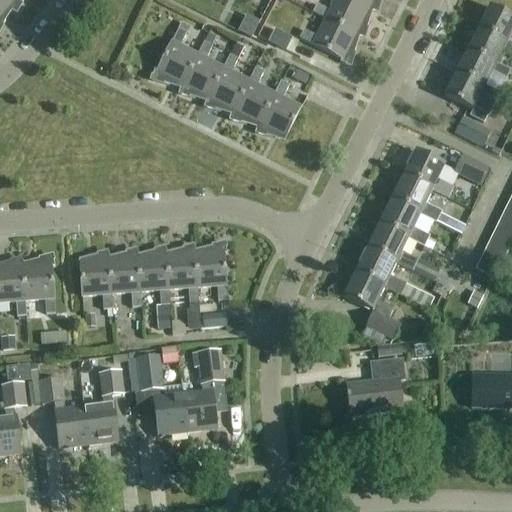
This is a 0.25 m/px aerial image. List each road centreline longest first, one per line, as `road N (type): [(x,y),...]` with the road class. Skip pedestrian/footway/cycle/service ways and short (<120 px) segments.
road 1 (residential): [(309,252),(261,221),(227,212),(0,225)]
road 2 (residential): [(309,252),(432,0)]
road 3 (residential): [(280,511),(276,341),(309,252)]
road 4 (residential): [(511,504),(289,511)]
